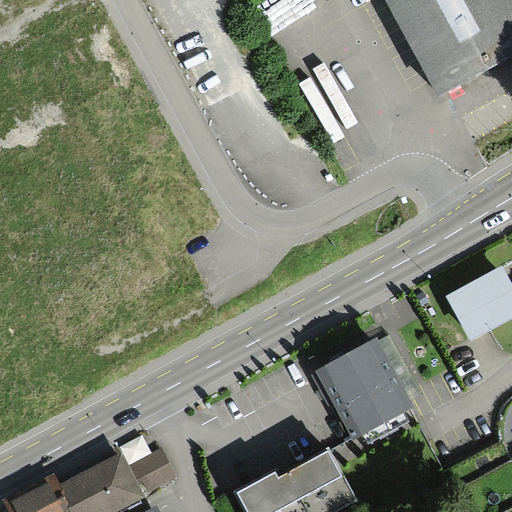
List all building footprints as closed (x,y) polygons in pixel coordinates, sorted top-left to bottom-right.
[(511,0),(389,0),(405,29),(431,76),(439,92),(511,52),(511,0)] [(511,303),(498,278),(445,306),(466,346),(511,321),(511,303)] [(369,345),(312,375),(350,445),(405,416),(397,401),(425,385),(398,334),(371,349),(369,345)] [(276,470),(234,493),(235,495),(243,511),(337,511),(356,502),(328,452),(280,478),(276,470)] [(155,456),(133,467),(145,491),(167,479),(155,456)] [(112,463),(58,491),(69,511),(125,511),(135,507),(112,463)] [(52,511),(47,500),(21,511),(52,511)]
